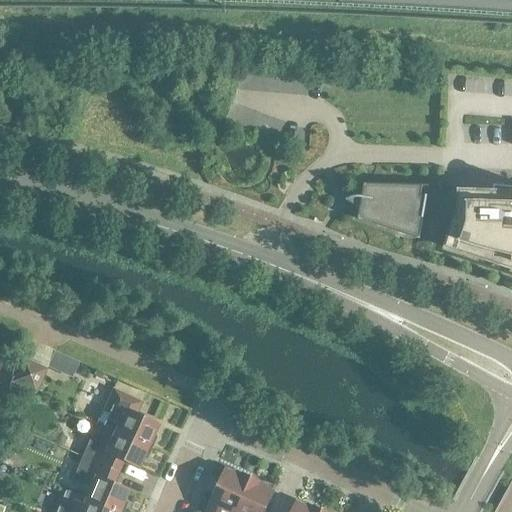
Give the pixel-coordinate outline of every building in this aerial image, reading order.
[(358,206),(361,207),(359,220),(420,240),(429,186),(365,184),(363,197),(359,197),(356,197),(354,197),(351,198),(348,199),(346,199),(347,201),(350,203),(353,204),(358,206)] [(511,197),(506,198),(506,192),(459,191),(458,221),(455,220),(446,248),(511,270),(511,197)] [(47,368),(24,358),(12,383),(35,393),(47,368)] [(97,424),(114,431),(151,448),(156,438),(153,436),(158,425),(136,415),(141,403),(113,390),(97,424)] [(82,457),(111,470),(116,458),(138,469),(143,458),(146,459),(151,448),(114,431),(110,441),(92,435),(82,457)] [(85,499),(117,511),(123,511),(127,503),(124,501),(128,491),(106,481),(111,470),(82,457),(72,480),(88,489),(85,499)] [(236,511),(252,479),(235,471),(234,473),(227,470),(207,511),(236,511)] [(265,511),(275,492),(267,488),(268,486),(252,479),(236,511),(265,511)] [(59,511),(117,511),(85,499),(68,492),(59,511)] [(322,511),(323,511),(306,504),(305,506),(298,502),(293,511),(322,511)]
